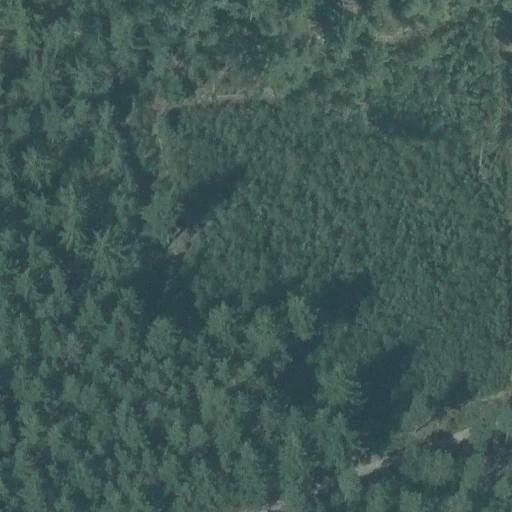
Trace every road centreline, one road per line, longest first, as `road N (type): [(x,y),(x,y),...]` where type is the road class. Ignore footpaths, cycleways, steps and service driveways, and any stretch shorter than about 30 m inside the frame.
road 1 (track): [(0,252),(377,464)]
road 2 (track): [(511,416),(245,511)]
